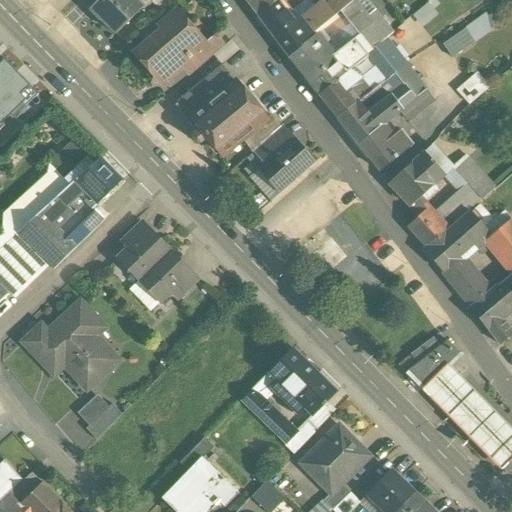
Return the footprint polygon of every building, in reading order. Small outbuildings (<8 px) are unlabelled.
[(99,0),(91,8),(90,10),(100,21),(115,36),(139,12),(141,10),(130,0),(99,0)] [(130,0),(141,10),(139,12),(141,13),(154,0),(130,0)] [(248,0),(261,16),(280,0),(248,0)] [(352,4),(348,0),(318,0),(324,7),(333,18),(352,4)] [(390,33),(364,0),(352,9),(345,16),(371,48),(390,33)] [(324,7),(304,24),(313,35),(333,18),(324,7)] [(350,7),(343,13),(345,16),(352,9),(350,7)] [(300,19),(294,24),(283,11),(265,25),(290,57),(311,39),(314,37),(313,35),(304,24),(300,19)] [(203,47),(175,15),(159,29),(162,32),(136,55),(163,85),(182,68),(181,67),(204,48),(203,47)] [(451,59),(475,44),(466,30),(442,45),(451,59)] [(314,37),(311,39),(319,49),(325,44),(318,34),(314,37)] [(371,50),(359,35),(354,40),(366,55),(371,50)] [(214,37),(203,47),(204,48),(181,67),(182,68),(189,77),(223,48),(214,37)] [(395,73),(405,66),(384,38),(373,47),(395,73)] [(311,39),(291,56),(298,66),(319,49),(311,39)] [(354,40),(334,55),(348,73),(368,57),(366,55),(354,40)] [(334,55),(325,44),(319,49),(298,66),(296,67),(319,96),(336,82),(348,73),(334,55)] [(377,52),(359,66),(376,88),(395,73),(377,52)] [(359,66),(338,84),(355,105),(359,102),(376,88),(359,66)] [(405,66),(396,74),(406,85),(417,100),(408,107),(399,113),(407,123),(433,102),(405,66)] [(221,67),(176,104),(177,105),(178,104),(203,135),(202,135),(205,139),(206,138),(222,158),(242,142),(266,122),(265,121),(221,67)] [(8,81),(0,72),(0,118),(17,102),(2,87),(8,81)] [(457,89),(470,104),(490,87),(478,72),(457,89)] [(338,84),(336,82),(319,96),(337,119),(355,105),(338,84)] [(417,100),(406,85),(397,93),(408,107),(417,100)] [(397,93),(369,114),(380,128),(383,126),(399,113),(408,107),(397,93)] [(369,114),(359,102),(355,105),(337,119),(358,146),(380,128),(369,114)] [(270,117),(265,121),(266,122),(242,142),(250,152),(279,129),(270,117)] [(380,128),(358,146),(380,171),(410,147),(398,132),(392,137),(383,126),(380,128)] [(279,129),(250,152),(262,166),(290,142),(279,129)] [(262,166),(258,170),(280,195),(313,166),(291,141),(290,142),(262,166)] [(431,146),(392,181),(412,203),(413,204),(417,200),(452,169),(431,146)] [(493,187),(465,157),(456,165),(476,186),(484,195),(493,187)] [(123,182),(102,160),(77,183),(85,192),(98,205),(123,182)] [(258,170),(248,179),(270,204),(280,195),(258,170)] [(76,182),(53,203),(63,213),(85,192),(77,183),(76,182)] [(484,195),(476,186),(469,192),(478,202),(485,196),(484,195)] [(63,213),(53,223),(59,230),(87,203),(94,209),(98,205),(85,192),(63,213)] [(478,202),(469,192),(463,197),(472,208),(478,202)] [(463,197),(438,218),(439,220),(437,222),(444,231),(472,208),(463,197)] [(433,218),(417,200),(413,204),(412,203),(398,216),(426,247),(444,231),(437,222),(433,218)] [(63,213),(53,203),(42,212),(53,223),(63,213)] [(87,203),(59,230),(77,248),(105,221),(94,209),(87,203)] [(53,223),(42,212),(17,234),(48,265),(53,270),(77,248),(59,230),(53,223)] [(482,237),(465,218),(456,225),(473,245),(482,237)] [(482,237),(473,245),(482,256),(487,253),(508,278),(511,274),(511,225),(506,219),(482,237)] [(140,224),(121,242),(129,250),(130,249),(131,250),(147,235),(146,233),(148,232),(140,224)] [(456,225),(424,253),(441,272),(460,256),(473,245),(456,225)] [(169,253),(149,231),(148,232),(146,233),(147,235),(131,250),(130,249),(129,250),(118,260),(139,282),(169,253)] [(17,234),(0,249),(0,284),(9,294),(14,299),(48,265),(17,234)] [(169,253),(139,282),(160,304),(170,294),(171,293),(170,292),(187,276),(188,277),(189,276),(191,275),(169,253)] [(460,256),(441,272),(461,296),(480,280),(460,256)] [(498,286),(511,303),(511,274),(508,278),(498,286)] [(187,276),(170,292),(171,293),(170,294),(178,303),(197,285),(189,276),(188,277),(187,276)] [(492,279),(485,286),(490,292),(498,286),(492,279)] [(480,280),(461,296),(470,309),(490,292),(485,286),(480,280)] [(0,284),(0,301),(9,294),(0,284)] [(511,303),(498,286),(490,292),(470,309),(500,346),(511,335),(511,334),(502,321),(511,312),(511,303)] [(80,304),(48,335),(42,328),(25,344),(47,367),(58,356),(65,364),(62,366),(87,392),(104,375),(98,369),(112,356),(87,329),(96,321),(80,304)] [(436,330),(448,323),(437,304),(425,311),(436,330)] [(432,339),(410,355),(410,356),(415,362),(417,364),(439,348),(432,339)] [(417,364),(406,372),(424,390),(447,366),(459,354),(446,342),(439,348),(417,364)] [(335,394),(292,351),(269,374),(281,385),(290,394),(302,406),(313,417),(335,394)] [(410,356),(398,365),(403,371),(415,362),(410,356)] [(511,458),(511,431),(447,366),(424,390),(423,391),(436,404),(489,458),(500,470),(511,458)] [(281,385),(269,374),(252,390),(264,402),(275,392),(281,385)] [(290,394),(281,385),(275,392),(283,400),(290,394)] [(252,390),(252,391),(241,402),(285,446),(294,437),(297,434),(296,434),(264,402),(252,390)] [(302,406),(290,394),(283,400),(296,412),(302,406)] [(97,396),(77,415),(89,427),(90,429),(110,410),(108,409),(97,396)] [(110,410),(90,429),(89,427),(86,430),(96,441),(122,416),(112,405),(108,409),(110,410)] [(308,422),(296,434),(297,434),(294,437),(303,445),(317,430),(308,422)] [(339,427),(300,465),(330,497),(331,498),(343,487),(365,464),(347,446),(352,441),(339,427)] [(204,440),(180,464),(189,473),(202,459),(203,460),(214,450),(204,440)] [(203,460),(202,459),(189,473),(162,500),(175,511),(203,511),(209,506),(207,504),(210,501),(217,508),(220,505),(225,509),(239,495),(203,460)] [(4,461),(0,464),(0,502),(9,494),(22,482),(4,461)] [(391,473),(367,498),(381,511),(396,511),(413,495),(391,473)] [(22,482),(9,494),(19,505),(30,495),(40,485),(31,474),(22,482)] [(272,511),(284,500),(267,482),(252,499),(264,511),(272,511)] [(53,498),(40,485),(30,495),(43,508),(53,498)] [(343,487),(331,498),(330,497),(323,503),(332,511),(350,494),(343,487)] [(0,511),(12,511),(19,505),(9,494),(0,502),(0,511)] [(350,494),(332,511),(331,511),(352,511),(360,505),(350,494)] [(19,505),(12,511),(38,511),(43,508),(30,495),(19,505)] [(431,511),(413,495),(396,511),(431,511)] [(43,508),(38,511),(67,511),(53,498),(43,508)]
